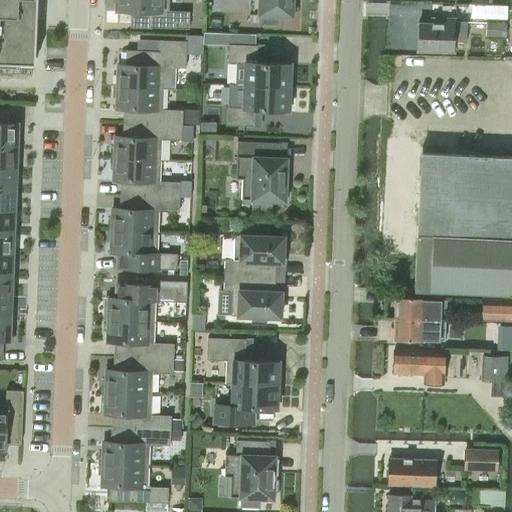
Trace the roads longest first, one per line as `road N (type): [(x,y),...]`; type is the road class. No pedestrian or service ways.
road 1 (residential): [(331,511),(350,0)]
road 2 (residential): [(61,491),(78,0)]
